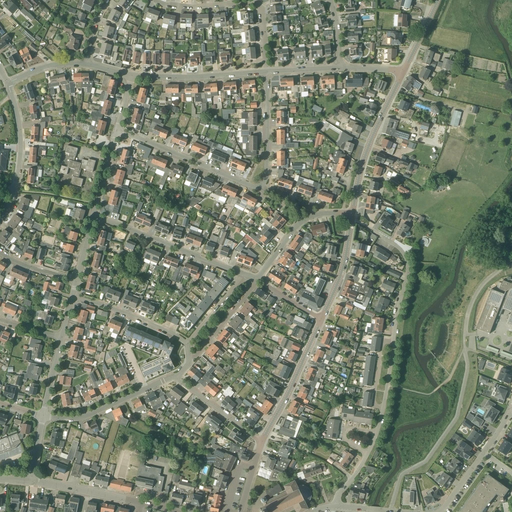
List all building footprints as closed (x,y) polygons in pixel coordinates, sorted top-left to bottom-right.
[(39,3),(35,0),(31,0),(30,0),(20,0),(24,4),(23,5),(27,9),(30,7),(31,8),(33,6),(35,7),(39,3)] [(90,12),(94,5),(93,4),(95,1),(93,0),(81,0),(80,2),(84,5),(82,9),(90,12)] [(122,8),(121,10),(126,14),(127,14),(132,8),(129,6),(129,5),(121,0),(118,4),(122,8)] [(346,13),(355,12),(355,9),(357,9),(356,0),(347,1),(348,7),(345,7),(346,13)] [(398,0),(398,3),(399,3),(401,6),(400,7),(404,8),(403,9),(407,10),(407,9),(409,9),(411,0),(398,0)] [(12,3),(10,1),(7,4),(5,2),(3,5),(5,7),(4,7),(5,8),(2,10),(10,17),(13,14),(11,13),(14,10),(15,11),(18,8),(14,5),(14,4),(12,3)] [(321,6),(320,3),(320,2),(310,6),(312,11),(314,10),(316,16),(321,14),(321,13),(325,12),(323,5),(321,6)] [(280,11),(280,6),(282,6),(270,7),(271,14),(276,13),(277,16),(271,17),(283,16),(283,10),(280,11)] [(25,17),(28,13),(23,9),(20,12),(25,17)] [(151,20),(155,11),(149,9),(147,14),(145,13),(142,19),(145,20),(146,18),(151,20)] [(119,13),(112,10),(110,15),(122,21),(124,16),(126,14),(121,10),(119,13)] [(159,25),(161,19),(158,18),(160,13),(155,11),(151,20),(157,22),(156,24),(159,25)] [(241,21),(244,21),(253,20),(252,14),(247,15),(247,12),(240,12),(241,15),(241,21)] [(84,20),(86,15),(80,13),(78,18),(77,18),(75,25),(84,28),(87,21),(84,20)] [(212,27),(215,27),(215,24),(220,24),(219,14),(214,15),(214,20),(211,20),(212,27)] [(225,19),(225,14),(219,14),(220,24),(221,28),(226,27),(226,25),(229,25),(229,19),(225,19)] [(359,23),(358,14),(348,15),(348,18),(346,18),(347,22),(348,28),(357,27),(356,23),(359,23)] [(112,25),(118,27),(119,28),(122,21),(110,15),(108,20),(113,22),(112,25)] [(168,25),(170,16),(165,15),(163,20),(161,19),(159,25),(162,26),(163,24),(168,25)] [(186,24),(186,15),(181,15),(180,23),(177,23),(177,29),(180,30),(180,24),(186,24)] [(194,27),(194,21),(192,21),(192,15),(186,15),(186,24),(191,25),(191,27),(194,27)] [(203,25),(203,15),(197,16),(197,21),(194,21),(194,27),(197,27),(197,25),(203,25)] [(208,21),(208,15),(203,15),(203,25),(209,24),(209,27),(212,27),(211,20),(208,21)] [(407,28),(407,22),(406,22),(406,16),(398,15),(398,16),(394,15),(394,26),(398,26),(398,27),(407,28)] [(177,29),(177,23),(174,23),(176,17),(170,16),(168,25),(174,26),(173,29),(177,29)] [(284,26),(284,24),(284,20),(281,20),(281,16),(283,16),(271,17),(272,23),(277,23),(278,26),(272,27),(284,26)] [(325,23),(324,18),(317,19),(318,25),(317,25),(319,31),(329,28),(328,22),(325,23)] [(242,29),(248,29),(248,26),(254,25),(253,20),(244,21),(244,26),(242,26),(242,29)] [(118,27),(112,25),(111,28),(105,27),(104,32),(113,34),(114,29),(117,30),(118,27)] [(285,35),(285,30),(284,26),(272,27),(273,33),(278,33),(279,36),(285,35)] [(254,31),(249,32),(248,29),(242,29),(239,30),(234,30),(234,34),(245,33),(245,38),(255,37),(254,31)] [(348,42),(358,41),(358,36),(361,35),(361,29),(354,29),(355,33),(348,34),(348,42)] [(115,44),(116,41),(111,40),(113,34),(104,32),(102,37),(110,39),(109,42),(115,44)] [(401,45),(401,40),(399,40),(400,34),(396,34),(396,32),(387,32),(387,38),(391,39),(390,45),(401,45)] [(33,43),(36,40),(29,34),(27,38),(33,43)] [(0,50),(0,51),(7,45),(6,43),(11,40),(7,35),(0,40),(0,50)] [(78,47),(80,37),(71,35),(71,39),(69,49),(77,51),(78,47)] [(255,37),(245,38),(246,43),(241,44),(238,44),(239,47),(243,46),(243,47),(249,46),(249,43),(255,42),(255,37)] [(114,47),(115,44),(109,42),(108,45),(103,44),(101,49),(110,52),(112,46),(114,47)] [(36,54),(39,50),(32,44),(29,48),(36,54)] [(316,47),(316,44),(307,45),(307,46),(308,52),(311,52),(311,58),(313,57),(313,58),(317,58),(316,47)] [(325,46),(324,44),(322,44),(319,45),(319,46),(316,47),(317,58),(321,58),(321,57),(323,57),(322,51),(325,51),(325,46)] [(134,52),(136,45),(132,45),(132,47),(126,46),(123,62),(129,63),(130,58),(133,59),(134,52)] [(305,48),(299,49),(300,60),(304,59),(304,58),(306,58),(305,53),(308,52),(307,46),(307,45),(307,46),(304,46),(305,48)] [(350,57),(359,56),(358,53),(362,52),(361,45),(355,46),(355,50),(349,50),(350,57)] [(249,49),(249,46),(243,47),(243,50),(245,49),(246,55),(255,54),(255,48),(249,49)] [(288,48),(287,47),(283,47),(282,48),(283,50),(282,50),(283,61),(288,61),(288,60),(290,60),(289,54),(291,54),(291,47),(288,48)] [(296,47),(291,47),(291,54),(294,54),(295,59),(297,59),(297,60),(300,60),(299,49),(296,49),(296,47)] [(279,51),(279,48),(274,49),(274,56),(277,55),(278,61),(280,61),(280,62),(283,61),(282,50),(279,51)] [(114,53),(110,52),(101,49),(100,55),(105,56),(104,59),(110,61),(111,58),(112,58),(114,53)] [(396,53),(396,50),(385,49),(385,61),(395,61),(395,53),(396,53)] [(26,55),(24,50),(20,52),(22,56),(21,57),(25,63),(32,60),(29,53),(26,55)] [(438,62),(441,55),(427,50),(424,57),(431,59),(438,62)] [(153,54),(153,51),(150,51),(150,54),(144,54),(143,61),(143,65),(150,65),(150,60),(153,60),(153,54)] [(221,64),(227,64),(227,60),(230,60),(230,51),(223,52),(223,55),(220,55),(221,64)] [(143,61),(144,54),(141,54),(134,52),(133,59),(132,64),(139,65),(140,60),(143,61)] [(206,65),(212,65),(212,61),(215,61),(215,52),(208,53),(208,56),(205,56),(206,65)] [(23,65),(18,54),(9,58),(11,63),(10,63),(12,66),(13,65),(14,68),(20,65),(21,67),(23,65)] [(162,61),(163,54),(160,54),(153,54),(153,60),(153,66),(159,66),(160,61),(162,61)] [(172,61),(172,55),(169,54),(163,54),(162,61),(162,66),(169,66),(169,61),(172,61)] [(185,64),(185,55),(179,54),(179,57),(175,57),(175,66),(182,67),(182,63),(185,64)] [(191,66),(198,66),(197,63),(200,63),(200,54),(193,54),(193,57),(190,57),(191,66)] [(244,64),(251,63),(250,60),(256,60),(255,54),(246,55),(246,60),(244,61),(244,64)] [(435,68),(436,64),(431,62),(431,59),(424,57),(422,64),(429,66),(435,68)] [(429,83),(431,79),(428,77),(430,72),(423,68),(419,78),(426,81),(429,83)] [(89,82),(89,74),(81,75),(81,82),(81,88),(87,88),(87,93),(90,93),(91,90),(93,82),(89,82)] [(66,92),(67,91),(70,90),(70,86),(69,84),(70,84),(69,77),(65,78),(64,75),(57,77),(59,86),(64,85),(66,92)] [(81,88),(81,82),(81,75),(74,75),(74,82),(74,86),(70,86),(70,90),(70,91),(71,94),(75,94),(75,88),(81,88)] [(116,89),(118,82),(111,80),(112,78),(105,76),(102,85),(116,89)] [(362,87),(362,76),(353,76),(353,81),(346,80),(346,87),(362,87)] [(418,90),(422,85),(409,76),(402,87),(408,91),(412,86),(418,90)] [(59,86),(57,77),(50,78),(51,84),(55,84),(55,87),(59,86)] [(299,93),(301,93),(308,92),(308,89),(308,86),(307,78),(301,78),(301,86),(298,86),(298,98),(299,98),(299,93)] [(278,91),(281,91),(287,91),(287,79),(280,80),(280,87),(277,87),(278,91)] [(294,86),(293,79),(287,79),(287,91),(291,91),(291,93),(295,93),(295,98),(298,98),(298,86),(294,86)] [(383,92),(386,84),(379,81),(376,90),(383,92)] [(221,99),(228,98),(228,95),(231,95),(229,83),(223,84),(224,93),(221,93),(221,99)] [(26,94),(32,92),(30,85),(24,87),(26,94)] [(114,96),(116,89),(102,85),(101,91),(104,92),(104,93),(102,92),(101,96),(108,98),(109,94),(114,96)] [(212,97),(211,93),(211,85),(204,85),(205,97),(201,97),(202,103),(202,107),(202,112),(202,115),(206,115),(206,112),(207,112),(206,103),(207,103),(207,99),(212,99),(211,97),(212,97)] [(172,98),(172,86),(166,86),(166,93),(161,93),(159,101),(165,101),(165,98),(172,98)] [(182,102),(186,102),(186,98),(191,98),(191,94),(191,86),(185,86),(185,95),(182,95),(182,102)] [(195,103),(202,103),(201,97),(198,97),(198,86),(191,86),(191,94),(195,94),(195,98),(195,103)] [(151,93),(152,90),(147,88),(146,90),(140,89),(139,96),(146,97),(147,92),(151,93)] [(440,96),(442,92),(434,88),(431,93),(438,96),(438,95),(440,96)] [(28,101),(34,99),(32,92),(26,94),(28,101)] [(99,101),(104,103),(103,108),(110,109),(112,103),(107,101),(108,98),(101,96),(99,101)] [(149,109),(150,105),(148,105),(150,99),(146,97),(139,96),(137,102),(142,104),(142,107),(149,109)] [(438,115),(439,113),(436,112),(438,108),(417,100),(415,106),(431,112),(430,116),(435,118),(436,115),(438,115)] [(414,112),(407,109),(409,105),(402,101),(398,109),(400,110),(400,111),(401,110),(407,113),(405,117),(411,119),(414,112)] [(370,103),(368,106),(367,105),(364,113),(374,116),(376,109),(375,108),(376,105),(370,103)] [(36,110),(36,106),(30,107),(31,114),(41,113),(40,109),(36,110)] [(92,112),(91,115),(92,115),(92,116),(102,118),(103,115),(109,116),(110,109),(103,108),(100,107),(98,112),(97,111),(96,114),(92,112)] [(148,114),(149,109),(142,107),(141,111),(135,109),(133,116),(143,119),(144,119),(140,118),(142,113),(148,114)] [(347,119),(349,116),(340,110),(338,114),(347,119)] [(458,127),(461,112),(453,111),(450,125),(458,127)] [(48,117),(42,118),(41,113),(31,114),(32,121),(38,120),(41,120),(42,123),(45,122),(51,121),(51,118),(49,118),(48,117)] [(105,130),(107,123),(101,122),(102,118),(92,116),(91,121),(95,122),(94,127),(105,130)] [(140,131),(141,126),(143,119),(133,116),(131,123),(137,124),(135,130),(140,131)] [(162,130),(164,125),(161,124),(162,121),(154,118),(152,122),(150,127),(155,128),(153,134),(159,137),(162,130)] [(413,134),(415,126),(403,123),(386,118),(382,134),(402,139),(402,138),(407,139),(408,135),(409,135),(410,133),(413,134)] [(245,132),(249,132),(249,126),(257,126),(257,120),(249,120),(245,120),(245,123),(241,123),(241,131),(245,132)] [(360,134),(362,128),(357,126),(358,123),(350,120),(348,127),(353,128),(352,132),(360,134)] [(45,129),(45,122),(42,123),(38,123),(38,128),(31,127),(30,131),(32,131),(32,135),(42,136),(43,129),(45,129)] [(177,136),(179,130),(180,128),(176,127),(178,123),(177,122),(172,132),(171,135),(174,137),(172,142),(179,145),(181,138),(177,136)] [(427,131),(429,125),(422,122),(420,129),(427,131)] [(103,137),(105,130),(94,127),(90,126),(89,132),(93,133),(91,139),(96,140),(97,135),(103,137)] [(285,138),(285,133),(288,133),(288,129),(283,129),(283,131),(277,131),(277,138),(285,138)] [(167,132),(162,130),(159,137),(165,139),(168,134),(171,135),(172,132),(167,130),(167,132)] [(251,137),(251,135),(251,132),(249,132),(245,132),(241,131),(241,137),(246,137),(246,144),(249,144),(257,144),(257,137),(251,137)] [(191,143),(194,135),(192,134),(190,139),(187,138),(186,140),(181,138),(179,145),(185,147),(187,142),(191,143)] [(46,146),(46,143),(42,143),(42,136),(32,135),(31,142),(34,143),(34,146),(46,146)] [(198,153),(203,142),(198,140),(199,137),(194,135),(191,143),(194,145),(192,150),(198,153)] [(290,138),(285,138),(277,138),(277,145),(283,145),(283,149),(287,149),(290,149),(290,148),(294,148),(294,143),(290,143),(290,138)] [(349,144),(350,140),(345,139),(344,143),(343,142),(339,148),(344,152),(344,150),(351,153),(354,145),(349,144)] [(392,156),(395,149),(397,145),(383,139),(381,143),(383,144),(382,148),(388,150),(387,153),(392,156)] [(409,141),(403,139),(400,146),(406,148),(407,146),(409,141)] [(211,148),(214,141),(211,140),(211,142),(208,141),(207,145),(202,143),(203,142),(198,153),(204,155),(207,150),(210,151),(211,148)] [(257,151),(257,144),(249,144),(246,144),(246,149),(246,156),(251,156),(251,151),(257,151)] [(45,150),(46,146),(34,146),(34,149),(31,148),(30,156),(36,156),(37,150),(45,150)] [(74,170),(74,172),(70,184),(81,187),(83,180),(79,178),(80,174),(81,169),(86,170),(85,170),(93,172),(96,161),(88,159),(88,161),(82,159),(81,164),(74,162),(76,156),(78,149),(67,146),(65,153),(69,154),(67,160),(69,161),(67,167),(61,166),(60,173),(67,175),(69,168),(74,170)] [(218,161),(220,154),(216,152),(216,150),(211,148),(210,151),(213,153),(211,158),(218,161)] [(287,154),(287,149),(283,149),(283,152),(277,152),(277,159),(285,159),(285,154),(287,154)] [(129,159),(130,156),(130,154),(134,155),(135,151),(130,150),(129,152),(123,150),(122,157),(129,159)] [(344,160),(345,155),(338,153),(336,158),(334,158),(333,161),(334,162),(335,163),(335,164),(345,168),(347,161),(344,160)] [(392,164),(394,160),(387,157),(378,153),(375,161),(384,164),(385,161),(392,164)] [(231,156),(226,154),(225,156),(220,154),(218,161),(224,164),(226,158),(229,160),(231,156)] [(157,169),(161,159),(155,156),(152,162),(148,160),(145,168),(147,169),(149,166),(157,169)] [(237,169),(240,162),(235,160),(236,158),(231,156),(229,160),(233,161),(231,166),(237,169)] [(132,171),(134,166),(128,164),(129,159),(122,157),(120,164),(125,165),(125,169),(132,171)] [(160,185),(163,186),(168,175),(168,174),(165,173),(167,168),(165,168),(166,165),(168,162),(161,159),(157,169),(155,174),(163,177),(160,185)] [(285,159),(277,159),(277,166),(283,166),(283,168),(288,168),(288,159),(285,159)] [(248,167),(250,162),(246,161),(245,164),(240,162),(237,169),(243,172),(246,166),(248,167)] [(328,175),(332,177),(335,178),(337,173),(343,175),(345,168),(335,164),(334,165),(335,165),(332,172),(329,171),(325,170),(324,174),(328,175)] [(184,169),(176,165),(175,168),(172,166),(168,174),(168,175),(173,178),(175,174),(180,176),(184,169)] [(41,167),(37,167),(32,166),(32,169),(29,169),(28,176),(34,177),(35,170),(41,170),(41,167)] [(386,175),(388,171),(385,170),(375,167),(373,175),(380,177),(381,173),(386,175)] [(131,176),(132,171),(125,169),(124,172),(118,170),(116,177),(123,179),(125,174),(131,176)] [(284,188),(286,180),(281,179),(283,175),(284,171),(278,170),(277,174),(279,174),(277,179),(279,180),(277,185),(284,188)] [(194,176),(195,174),(190,173),(188,177),(188,176),(186,181),(194,184),(193,187),(196,189),(201,178),(198,177),(194,176)] [(38,184),(38,181),(34,181),(34,177),(28,176),(28,184),(34,184),(38,184)] [(119,189),(127,191),(127,189),(128,186),(125,185),(126,180),(123,179),(116,177),(114,184),(120,186),(119,189)] [(209,191),(213,181),(206,178),(203,184),(207,186),(206,190),(209,191)] [(308,183),(303,182),(304,180),(299,178),(297,182),(296,185),(299,187),(297,192),(304,194),(308,183)] [(296,185),(297,182),(292,180),(291,182),(286,180),(284,188),(291,190),(293,184),(296,185)] [(377,192),(379,184),(371,182),(369,190),(377,192)] [(431,187),(433,193),(447,188),(444,182),(431,187)] [(317,189),(319,184),(313,183),(313,185),(308,183),(304,194),(311,197),(313,191),(316,192),(317,189)] [(228,195),(231,188),(225,186),(222,191),(218,189),(215,194),(220,197),(218,200),(225,203),(227,199),(228,195)] [(406,193),(408,191),(400,186),(397,190),(403,194),(404,192),(406,193)] [(235,205),(237,202),(239,198),(235,196),(238,191),(231,188),(228,195),(233,197),(232,199),(231,203),(235,205),(235,204),(235,205)] [(125,198),(127,191),(119,189),(118,192),(112,191),(110,197),(121,200),(122,197),(125,198)] [(322,190),(317,189),(316,192),(319,193),(317,199),(324,201),(327,194),(328,191),(322,189),(322,190)] [(339,194),(340,191),(334,189),(331,196),(327,194),(324,201),(331,203),(332,200),(333,198),(335,199),(337,193),(339,194)] [(247,204),(251,198),(245,194),(242,199),(239,198),(237,202),(235,205),(240,207),(243,202),(247,204)] [(38,202),(39,196),(32,195),(30,200),(22,198),(20,204),(28,206),(29,203),(33,204),(34,200),(38,202)] [(117,215),(120,205),(121,200),(110,197),(108,204),(114,206),(112,213),(117,215)] [(254,214),(259,209),(254,206),(257,201),(251,198),(247,204),(251,207),(249,212),(254,214)] [(193,208),(200,202),(192,199),(189,206),(193,208)] [(30,219),(33,211),(27,209),(28,206),(20,204),(18,209),(25,212),(24,216),(30,219)] [(405,221),(408,213),(410,209),(405,207),(403,211),(401,216),(400,219),(405,221)] [(74,208),(73,211),(71,210),(69,216),(82,220),(85,211),(78,209),(77,209),(74,208)] [(142,225),(146,214),(142,212),(141,216),(138,214),(135,222),(142,225)] [(380,220),(383,222),(381,226),(387,230),(388,228),(391,231),(395,225),(391,223),(393,221),(389,219),(391,216),(385,212),(380,220)] [(150,215),(147,214),(146,214),(142,225),(149,227),(152,220),(149,219),(150,215)] [(280,217),(277,214),(275,216),(273,219),(276,221),(282,226),(286,222),(280,216),(280,217)] [(21,220),(15,215),(11,220),(18,225),(20,222),(23,224),(24,222),(26,223),(29,219),(30,219),(24,216),(21,220)] [(269,222),(264,218),(261,221),(265,224),(270,229),(272,226),(278,231),(282,226),(276,221),(273,219),(273,218),(269,222)] [(19,237),(21,235),(17,232),(21,227),(18,225),(11,220),(8,225),(14,230),(12,232),(19,237)] [(161,232),(165,222),(161,221),(160,224),(157,223),(155,230),(161,232)] [(167,235),(170,228),(168,227),(169,224),(165,222),(161,232),(167,235)] [(180,240),(183,229),(184,229),(178,227),(179,223),(177,223),(172,237),(180,240)] [(331,236),(327,223),(311,227),(313,236),(322,234),(322,235),(323,236),(324,236),(324,237),(325,237),(326,237),(331,236)] [(193,244),(197,232),(190,230),(191,225),(188,224),(186,232),(189,232),(188,234),(185,242),(193,244)] [(269,241),(273,236),(268,231),(270,229),(265,224),(263,227),(261,230),(262,231),(261,233),(269,241)] [(410,237),(411,235),(410,233),(407,231),(409,228),(403,224),(397,234),(400,236),(400,237),(402,238),(403,238),(405,236),(407,237),(410,237)] [(10,235),(4,230),(0,235),(10,242),(14,237),(20,242),(22,239),(19,237),(12,232),(10,235)] [(76,242),(78,234),(71,232),(65,230),(63,234),(70,236),(69,239),(76,242)] [(108,240),(110,233),(101,231),(99,238),(105,240),(108,240)] [(200,247),(203,240),(199,238),(201,234),(197,232),(193,244),(200,247)] [(221,232),(219,237),(218,237),(218,238),(214,236),(211,235),(208,243),(206,249),(213,252),(216,244),(220,245),(223,236),(224,233),(221,232)] [(225,232),(224,233),(223,236),(220,245),(223,247),(222,247),(220,255),(227,257),(230,249),(232,243),(233,242),(226,239),(228,233),(225,232)] [(261,233),(260,233),(256,237),(254,236),(252,239),(253,240),(255,242),(258,244),(259,243),(260,244),(261,242),(265,246),(269,241),(261,233)] [(10,242),(0,235),(0,242),(3,245),(6,247),(10,242)] [(313,241),(311,240),(304,235),(302,238),(297,235),(293,241),(301,246),(302,247),(304,244),(307,246),(310,241),(312,243),(319,246),(317,248),(320,250),(322,246),(313,241)] [(106,248),(103,247),(105,240),(99,238),(97,245),(100,246),(99,250),(105,252),(106,248)] [(27,250),(30,240),(27,239),(26,242),(23,251),(16,246),(13,251),(18,253),(18,254),(20,255),(21,255),(24,256),(24,257),(32,260),(34,253),(35,249),(32,248),(31,251),(27,250)] [(133,251),(136,245),(128,241),(125,248),(133,251)] [(297,252),(301,246),(293,241),(289,247),(297,252)] [(72,254),(74,247),(61,243),(60,247),(64,248),(64,249),(66,249),(65,252),(72,254)] [(241,243),(235,251),(240,253),(237,261),(242,263),(247,251),(246,251),(242,249),(244,246),(241,243)] [(335,260),(337,253),(335,253),(336,248),(331,247),(331,244),(327,244),(326,249),(328,249),(327,254),(326,254),(326,258),(335,260)] [(378,248),(374,245),(370,252),(374,254),(373,256),(385,263),(389,256),(383,252),(384,251),(378,248)] [(42,261),(44,250),(39,248),(36,259),(42,261)] [(149,265),(155,252),(148,249),(144,259),(150,261),(149,265)] [(104,256),(105,252),(99,250),(98,254),(95,253),(93,261),(103,263),(99,262),(100,260),(100,259),(101,255),(104,256)] [(247,251),(242,263),(251,267),(253,260),(254,259),(256,256),(248,250),(247,251)] [(149,265),(155,268),(156,265),(157,264),(161,254),(155,252),(149,265)] [(286,252),(282,257),(294,266),(296,263),(293,261),(290,259),(292,256),(286,252)] [(69,259),(70,256),(62,254),(63,254),(61,258),(64,258),(61,266),(57,265),(55,269),(67,272),(69,265),(70,265),(71,261),(70,261),(70,260),(69,259)] [(170,266),(173,259),(166,256),(163,264),(170,266)] [(294,266),(282,257),(278,262),(285,267),(286,265),(289,267),(290,266),(293,268),(294,266)] [(179,261),(173,259),(170,266),(176,269),(175,272),(172,279),(171,281),(175,283),(176,281),(177,277),(181,267),(178,265),(179,261)] [(102,266),(103,263),(93,261),(91,268),(100,270),(101,266),(102,266)] [(332,273),(334,266),(324,263),(322,270),(332,273)] [(189,274),(192,266),(186,264),(184,268),(181,267),(177,277),(180,279),(181,277),(182,277),(182,275),(188,277),(189,274)] [(274,281),(280,271),(282,268),(277,265),(269,278),(274,281)] [(192,266),(189,274),(195,276),(195,278),(198,279),(201,271),(198,270),(199,269),(192,266)] [(354,276),(352,280),(354,281),(358,283),(359,279),(358,277),(359,274),(363,275),(365,275),(365,274),(366,271),(362,270),(362,268),(358,267),(357,268),(352,266),(349,275),(354,276)] [(14,278),(17,271),(12,268),(9,276),(7,275),(5,279),(10,281),(9,284),(11,285),(13,281),(14,278)] [(285,272),(286,271),(282,268),(280,271),(274,281),(279,284),(283,278),(286,275),(283,273),(284,272),(285,272)] [(17,271),(14,278),(19,280),(23,273),(17,271)] [(216,275),(204,271),(202,276),(213,280),(214,280),(214,279),(216,275)] [(27,290),(28,284),(25,282),(28,275),(23,273),(19,280),(23,282),(21,285),(24,287),(23,288),(27,290)] [(297,279),(300,275),(298,273),(293,280),(291,278),(289,281),(288,281),(284,288),(289,291),(294,285),(296,282),(297,279)] [(221,278),(219,281),(217,284),(224,289),(229,283),(228,283),(231,279),(228,277),(228,276),(223,274),(221,278)] [(89,276),(88,283),(97,285),(98,282),(99,278),(89,276)] [(313,293),(307,305),(317,309),(319,309),(323,300),(318,297),(325,281),(319,279),(313,293)] [(373,290),(370,289),(367,287),(363,285),(358,283),(354,281),(352,280),(350,279),(349,281),(347,281),(341,295),(348,298),(355,300),(360,302),(364,303),(362,306),(366,308),(373,290)] [(392,293),(396,285),(384,280),(381,288),(392,293)] [(511,285),(511,283),(511,284),(503,281),(503,280),(498,292),(491,290),(476,329),(489,334),(491,330),(500,307),(502,308),(502,309),(502,310),(503,308),(509,310),(511,311),(510,315),(509,314),(508,314),(507,315),(507,316),(506,317),(507,318),(508,318),(509,318),(507,323),(507,324),(507,323),(511,325),(511,285)] [(61,292),(63,284),(57,282),(55,286),(51,284),(45,282),(43,287),(42,291),(48,293),(50,289),(61,292)] [(97,285),(88,283),(86,290),(95,292),(97,285)] [(219,295),(224,289),(217,284),(212,290),(219,295)] [(212,290),(206,285),(203,288),(209,293),(207,296),(214,301),(219,295),(212,290)] [(299,288),(294,285),(289,291),(295,295),(299,288)] [(110,289),(106,288),(104,293),(107,294),(106,298),(112,300),(115,292),(109,289),(110,289)] [(301,298),(300,301),(307,305),(313,293),(301,288),(297,296),(301,298)] [(264,301),(268,295),(258,289),(254,294),(264,301)] [(128,295),(129,291),(126,290),(124,294),(122,300),(125,301),(123,304),(129,307),(134,295),(132,298),(128,297),(129,295),(128,295)] [(48,293),(42,291),(40,296),(43,297),(42,299),(47,300),(46,304),(44,310),(49,311),(51,306),(56,307),(58,300),(52,298),(53,294),(48,293)] [(121,294),(115,292),(112,300),(118,302),(119,299),(122,300),(124,294),(121,293),(121,294)] [(139,297),(134,295),(129,307),(135,309),(136,306),(139,307),(142,300),(143,297),(140,296),(139,297)] [(209,307),(214,301),(207,296),(202,302),(209,307)] [(388,305),(389,301),(380,298),(377,308),(384,311),(387,305),(388,305)] [(147,313),(150,305),(144,303),(144,302),(142,300),(139,307),(142,308),(141,311),(147,313)] [(2,311),(8,314),(11,307),(5,304),(6,303),(3,302),(1,306),(4,307),(2,311)] [(157,304),(151,302),(150,305),(147,313),(152,315),(154,312),(157,313),(160,304),(157,303),(157,304)] [(204,313),(209,307),(202,302),(197,308),(204,313)] [(256,310),(253,308),(253,307),(247,302),(243,307),(249,312),(251,310),(254,312),(256,310)] [(18,305),(17,308),(17,309),(11,307),(8,314),(14,316),(15,312),(20,314),(22,307),(18,305)] [(348,320),(349,317),(345,315),(346,315),(342,314),(345,309),(337,305),(333,314),(344,319),(348,320)] [(81,310),(79,316),(87,318),(90,319),(91,316),(92,314),(94,314),(95,309),(87,307),(86,312),(81,310)] [(256,324),(250,318),(251,317),(248,314),(249,312),(243,307),(239,312),(245,317),(244,319),(249,324),(253,327),(256,324)] [(199,319),(204,313),(197,308),(192,314),(199,319)] [(267,316),(275,318),(276,315),(272,314),(273,310),(269,308),(267,316)] [(40,311),(38,317),(38,318),(41,319),(40,323),(44,324),(50,326),(53,318),(47,316),(48,313),(40,311)] [(199,319),(192,314),(187,320),(194,325),(199,319)] [(303,324),(294,320),(294,318),(289,315),(286,320),(309,331),(312,325),(304,321),(303,324)] [(90,328),(91,323),(86,321),(87,318),(79,316),(77,322),(85,324),(84,327),(90,328)] [(242,320),(237,316),(233,320),(239,325),(241,328),(245,324),(248,326),(249,324),(244,319),(242,320)] [(114,330),(117,322),(111,320),(108,327),(105,326),(102,334),(106,335),(107,332),(109,333),(109,332),(111,329),(114,330)] [(194,325),(187,320),(185,323),(183,321),(180,324),(189,331),(194,325)] [(241,328),(239,325),(233,320),(229,325),(235,330),(238,332),(239,331),(241,328)] [(117,322),(114,330),(112,333),(118,335),(119,332),(122,324),(117,322)] [(382,332),(383,326),(371,324),(371,328),(367,327),(367,328),(367,332),(374,334),(374,331),(382,332)] [(76,328),(75,334),(86,337),(89,338),(90,333),(96,334),(97,330),(90,328),(84,327),(84,330),(76,328)] [(131,337),(134,329),(129,327),(128,330),(125,329),(122,336),(125,337),(126,335),(131,337)] [(131,337),(137,339),(140,331),(134,329),(131,337)] [(335,342),(339,332),(333,329),(331,334),(326,332),(323,337),(329,340),(332,341),(335,342)] [(236,341),(239,338),(238,338),(232,332),(230,334),(225,330),(221,335),(227,340),(232,344),(235,340),(236,341)] [(304,342),(308,333),(301,330),(298,335),(289,331),(287,334),(304,342)] [(6,341),(9,334),(4,331),(2,336),(0,335),(0,339),(6,341)] [(140,331),(137,339),(142,342),(145,333),(140,331)] [(148,344),(151,335),(145,333),(142,342),(148,344)] [(84,342),(86,337),(75,334),(73,340),(81,342),(84,342)] [(238,338),(239,338),(244,342),(247,344),(249,341),(246,339),(241,334),(238,338)] [(148,344),(153,346),(156,337),(151,335),(148,344)] [(226,347),(228,345),(225,342),(227,340),(221,335),(217,339),(223,344),(226,347)] [(153,346),(159,348),(161,341),(162,340),(156,337),(153,346)] [(329,348),(330,345),(332,341),(329,340),(323,337),(321,343),(326,345),(325,346),(329,348)] [(380,345),(381,338),(372,337),(371,344),(380,345)] [(285,339),(283,338),(279,347),(285,349),(288,350),(294,353),(292,352),(294,349),(299,352),(299,350),(300,350),(301,348),(300,348),(301,346),(287,339),(285,338),(285,339)] [(86,340),(85,346),(96,349),(90,347),(91,341),(86,340)] [(159,348),(157,353),(156,354),(159,355),(161,349),(164,350),(162,355),(163,359),(140,370),(145,379),(148,378),(149,381),(153,379),(157,377),(156,374),(158,373),(160,376),(163,374),(162,371),(165,370),(166,372),(171,370),(170,367),(174,365),(171,359),(172,358),(171,355),(170,355),(173,347),(169,346),(170,343),(165,341),(164,342),(161,341),(159,348)] [(40,359),(41,356),(39,355),(42,346),(34,344),(32,354),(34,354),(33,358),(40,359)] [(223,353),(218,349),(219,349),(213,344),(209,349),(215,354),(216,352),(221,356),(223,353)] [(379,353),(380,345),(371,344),(370,352),(379,353)] [(81,354),(83,348),(79,347),(72,345),(70,351),(78,353),(81,354)] [(216,359),(213,356),(215,354),(209,349),(205,354),(211,359),(214,361),(216,359)] [(278,358),(281,351),(276,349),(272,355),(278,358)] [(329,357),(331,352),(330,351),(324,349),(323,352),(318,350),(315,355),(325,360),(327,356),(329,357)] [(109,353),(108,353),(110,358),(117,354),(115,350),(109,353)] [(294,353),(288,350),(285,357),(284,358),(288,359),(288,360),(294,363),(298,355),(294,353)] [(511,354),(501,351),(499,355),(511,359),(511,354)] [(29,362),(30,357),(29,357),(30,354),(24,352),(22,360),(29,362)] [(235,352),(232,356),(237,360),(240,356),(235,352)] [(278,358),(272,355),(267,352),(265,355),(271,358),(276,361),(278,358)] [(124,369),(127,368),(125,363),(121,354),(121,353),(118,354),(122,364),(124,369)] [(325,360),(315,355),(313,361),(318,363),(317,367),(321,369),(323,370),(326,365),(323,364),(325,360)] [(374,365),(375,357),(367,356),(366,363),(374,365)] [(289,374),(291,369),(279,363),(276,369),(289,374)] [(373,372),(374,365),(366,363),(365,369),(365,371),(373,372)] [(195,370),(197,367),(195,365),(193,368),(187,374),(192,378),(197,372),(195,370)] [(40,376),(41,369),(29,366),(29,369),(33,370),(32,374),(40,376)] [(203,377),(206,380),(211,374),(215,370),(214,367),(213,366),(208,372),(203,377)] [(315,370),(310,368),(308,374),(314,376),(317,378),(320,379),(322,374),(325,375),(326,371),(323,370),(321,369),(321,370),(316,368),(315,370)] [(511,376),(509,375),(510,372),(502,368),(499,374),(502,375),(500,381),(509,384),(511,376)] [(286,380),(289,374),(276,369),(274,374),(275,375),(286,380)] [(126,375),(125,371),(119,374),(121,377),(120,377),(124,385),(130,382),(126,375)] [(202,376),(204,373),(202,371),(200,374),(197,372),(192,378),(197,382),(202,376)] [(365,371),(364,372),(364,378),(372,379),(373,372),(365,371)] [(97,382),(95,377),(93,372),(90,375),(91,378),(94,384),(96,382),(102,395),(108,392),(104,385),(102,380),(97,382)] [(73,378),(74,375),(66,373),(65,377),(61,376),(60,384),(70,386),(71,378),(73,378)] [(209,393),(214,387),(217,384),(212,380),(214,378),(211,374),(206,380),(209,383),(204,389),(209,393)] [(309,385),(315,388),(317,382),(315,382),(317,378),(314,376),(308,374),(305,379),(310,382),(309,385)] [(94,384),(91,378),(90,375),(88,378),(89,381),(88,381),(91,387),(86,389),(91,400),(97,397),(94,390),(96,389),(94,384)] [(118,379),(116,375),(113,377),(118,387),(124,385),(120,377),(118,379)] [(487,384),(489,379),(481,376),(479,381),(487,384)] [(372,379),(364,378),(360,378),(360,383),(363,383),(363,386),(371,387),(372,379)] [(106,380),(107,383),(104,385),(108,392),(113,390),(109,379),(106,380)] [(31,384),(30,388),(30,387),(29,392),(25,391),(25,394),(35,396),(36,393),(38,385),(31,384)] [(308,386),(305,385),(304,384),(302,387),(300,392),(310,396),(311,397),(314,390),(315,388),(309,385),(308,386)] [(13,399),(14,394),(16,388),(5,385),(2,396),(6,397),(9,398),(13,399)] [(263,395),(266,392),(261,388),(256,385),(254,387),(258,391),(261,393),(263,395)] [(503,404),(505,400),(504,399),(507,392),(505,391),(506,388),(497,385),(494,392),(496,393),(494,397),(498,399),(497,402),(503,404)] [(219,391),(221,388),(219,386),(217,389),(214,387),(209,393),(214,397),(219,391)] [(172,400),(179,391),(174,387),(169,393),(165,394),(165,395),(172,400)] [(226,407),(231,401),(229,399),(234,393),(231,391),(232,389),(229,387),(225,391),(223,394),(224,393),(227,395),(226,397),(221,403),(226,407)] [(276,398),(280,392),(271,387),(268,394),(270,395),(276,398)] [(62,401),(70,400),(69,396),(73,396),(73,393),(74,393),(73,388),(68,390),(69,394),(61,395),(62,401)] [(86,402),(91,400),(86,389),(83,390),(81,392),(82,395),(86,402)] [(172,400),(178,405),(180,401),(179,401),(184,395),(179,391),(172,400)] [(309,401),(308,400),(310,396),(300,392),(297,397),(304,400),(303,402),(308,404),(309,401)] [(372,401),(373,393),(364,392),(363,399),(372,401)] [(163,406),(162,402),(160,398),(157,399),(154,393),(147,396),(150,403),(153,407),(158,405),(160,408),(163,406)] [(264,404),(263,406),(269,410),(273,405),(266,401),(264,400),(266,397),(263,395),(261,393),(259,396),(257,399),(264,404)] [(83,403),(80,397),(70,400),(62,401),(64,407),(72,406),(79,404),(83,403)] [(238,408),(243,402),(242,402),(238,398),(234,403),(231,401),(226,407),(231,411),(235,406),(238,408)] [(142,405),(140,399),(133,403),(136,409),(138,413),(146,409),(144,404),(142,405)] [(244,399),(242,402),(243,402),(246,405),(249,407),(250,408),(253,405),(244,399)] [(362,407),(371,408),(372,401),(363,399),(362,407)] [(302,408),(304,406),(293,400),(290,406),(297,410),(299,407),(302,408)] [(499,412),(493,409),(495,405),(488,401),(485,407),(490,410),(484,419),(484,420),(491,424),(492,424),(499,412)] [(177,414),(184,405),(181,402),(177,408),(176,407),(173,411),(177,414)] [(192,414),(199,406),(194,402),(187,411),(189,413),(190,412),(192,414)] [(263,406),(259,403),(256,408),(259,410),(259,411),(266,415),(269,410),(263,406)] [(181,417),(188,407),(184,405),(177,414),(181,417)] [(199,416),(204,409),(199,406),(192,414),(192,415),(194,416),(194,417),(196,419),(199,416)] [(298,417),(299,414),(296,413),(297,410),(290,406),(287,412),(294,415),(298,417)] [(256,422),(259,417),(254,413),(255,411),(251,408),(248,413),(251,415),(249,418),(256,422)] [(354,411),(355,409),(352,408),(352,410),(348,409),(347,420),(349,421),(349,420),(353,420),(354,411)] [(126,427),(128,421),(129,421),(123,418),(122,415),(123,415),(120,409),(112,412),(113,414),(118,423),(126,427)] [(155,412),(150,410),(148,415),(155,418),(157,419),(159,415),(159,414),(155,412)] [(366,424),(367,412),(364,412),(364,413),(361,413),(359,424),(361,424),(361,423),(366,424)] [(118,423),(113,414),(105,417),(103,416),(108,419),(111,420),(118,423)] [(217,433),(220,429),(218,427),(221,423),(210,414),(206,419),(214,426),(212,429),(217,433)] [(471,421),(472,422),(472,423),(479,427),(483,421),(476,417),(475,418),(473,417),(474,416),(469,414),(466,418),(471,421)] [(310,424),(311,421),(307,419),(300,416),(299,420),(310,424)] [(256,422),(249,418),(247,420),(245,418),(244,418),(243,420),(246,422),(246,423),(252,427),(256,422)] [(292,439),(299,420),(293,418),(291,423),(289,430),(284,428),(281,435),(289,438),(292,439)] [(100,431),(95,421),(91,423),(91,422),(84,425),(86,430),(89,429),(90,431),(93,430),(94,434),(100,431)] [(473,425),(466,421),(463,425),(470,430),(473,425)] [(28,435),(29,429),(31,430),(31,426),(22,425),(20,433),(17,435),(20,440),(23,439),(22,437),(23,434),(28,435)] [(338,434),(339,431),(338,431),(338,427),(327,425),(326,428),(328,428),(327,432),(338,434)] [(241,444),(245,438),(240,435),(241,434),(234,430),(231,433),(235,436),(233,440),(241,444)] [(477,447),(484,438),(474,430),(473,431),(476,433),(470,441),(467,439),(477,447)] [(51,445),(58,447),(63,448),(65,442),(59,441),(61,434),(53,432),(51,445)] [(14,444),(13,443),(20,440),(17,435),(17,434),(0,439),(0,452),(11,448),(9,444),(12,443),(13,444),(14,444)] [(293,449),(296,442),(295,441),(296,440),(292,439),(289,438),(286,446),(290,448),(292,449),(293,449)] [(502,444),(510,450),(511,446),(511,444),(505,439),(502,444)] [(74,441),(67,459),(60,457),(58,464),(57,464),(55,470),(65,474),(70,460),(73,462),(74,458),(76,451),(79,443),(78,442),(74,441)] [(467,460),(472,454),(468,451),(470,448),(462,441),(459,445),(460,445),(454,452),(460,456),(462,459),(463,458),(464,459),(464,458),(467,460)] [(216,446),(213,444),(211,448),(216,450),(213,456),(233,465),(236,458),(225,453),(225,454),(220,452),(222,448),(217,445),(216,446)] [(248,462),(250,456),(246,454),(247,453),(240,450),(241,448),(236,447),(237,446),(236,446),(236,445),(235,445),(234,444),(233,446),(234,447),(234,448),(235,448),(235,449),(236,449),(234,452),(237,453),(237,455),(239,457),(238,457),(238,458),(248,462)] [(507,455),(510,450),(502,444),(499,449),(507,455)] [(289,456),(292,449),(290,448),(286,446),(283,445),(279,456),(282,457),(287,459),(289,456)] [(343,453),(346,455),(343,459),(349,463),(353,457),(348,453),(345,450),(343,453)] [(80,479),(83,471),(81,471),(82,466),(79,465),(83,453),(76,451),(74,458),(77,459),(71,476),(77,478),(78,477),(78,478),(79,478),(80,478),(81,478),(80,479)] [(230,473),(233,465),(213,456),(208,453),(203,463),(211,467),(212,464),(214,464),(213,465),(230,473)] [(58,464),(60,457),(58,462),(55,461),(55,458),(52,457),(51,461),(48,468),(55,470),(57,464),(58,464)] [(287,459),(282,457),(280,461),(280,462),(268,457),(264,468),(272,472),(268,481),(278,481),(285,470),(288,466),(291,461),(287,459)] [(343,459),(342,458),(338,462),(337,461),(335,463),(344,470),(349,463),(343,459)] [(457,475),(459,472),(458,471),(459,471),(458,470),(460,468),(459,467),(462,464),(454,458),(447,469),(456,475),(457,474),(457,475)] [(292,469),(297,462),(292,460),(288,466),(292,469)] [(138,488),(161,492),(164,478),(160,477),(161,470),(144,466),(145,462),(140,461),(135,485),(138,486),(138,488)] [(90,467),(83,464),(82,466),(81,471),(83,471),(80,479),(89,482),(92,474),(84,472),(85,469),(89,470),(90,467)] [(322,473),(322,472),(326,470),(324,465),(320,466),(319,465),(303,471),(306,479),(322,473)] [(370,474),(373,472),(376,469),(368,466),(365,469),(368,471),(367,472),(370,474)] [(223,472),(216,469),(215,473),(220,474),(218,481),(227,484),(228,480),(227,480),(228,477),(221,475),(222,472),(223,472)] [(101,485),(104,472),(101,471),(100,474),(101,474),(101,477),(100,477),(96,476),(94,484),(101,485)] [(108,487),(109,479),(110,476),(107,476),(108,473),(104,472),(101,485),(108,487)] [(172,482),(177,484),(178,480),(181,480),(182,477),(179,476),(180,476),(174,474),(172,482)] [(447,489),(451,483),(452,483),(450,482),(452,479),(445,474),(441,480),(442,480),(439,484),(447,489)] [(461,510),(459,511),(481,511),(482,511),(485,507),(487,505),(489,501),(490,502),(496,494),(499,497),(500,502),(503,501),(505,499),(509,493),(507,492),(508,490),(501,486),(497,484),(498,483),(487,475),(483,482),(482,485),(480,483),(475,490),(476,490),(473,494),(473,493),(464,506),(462,510),(461,510)] [(123,483),(124,481),(117,479),(117,481),(111,480),(110,487),(131,492),(132,485),(123,483)] [(419,506),(417,491),(414,479),(412,483),(411,487),(410,491),(410,492),(409,494),(404,494),(403,500),(403,499),(402,504),(401,504),(410,505),(410,506),(413,506),(414,503),(418,503),(419,506)] [(226,487),(227,484),(218,481),(216,487),(213,486),(212,489),(219,491),(219,488),(224,490),(225,487),(226,487)] [(267,501),(266,498),(264,498),(261,499),(261,500),(262,503),(263,504),(265,507),(260,509),(261,511),(260,511),(259,511),(289,511),(295,509),(295,511),(303,511),(308,510),(306,504),(308,503),(310,500),(311,498),(311,495),(311,493),(309,490),(308,488),(305,487),(303,486),(300,486),(297,487),(295,481),(284,487),(286,492),(278,496),(276,497),(267,501)] [(184,493),(187,483),(180,482),(177,493),(173,493),(171,502),(182,505),(182,502),(186,503),(188,494),(184,493)] [(194,491),(195,485),(187,483),(184,493),(188,494),(186,503),(191,504),(193,491),(194,491)] [(363,489),(365,484),(362,483),(361,485),(358,497),(364,499),(365,496),(368,497),(369,491),(363,489)] [(275,495),(276,497),(278,496),(277,494),(282,492),(279,484),(273,487),(273,488),(272,489),(272,488),(265,491),(269,498),(275,495)] [(358,497),(361,485),(358,484),(357,489),(351,488),(349,494),(352,495),(352,497),(357,499),(358,497)] [(438,500),(438,499),(442,497),(438,490),(434,492),(432,489),(426,493),(427,496),(424,498),(427,505),(425,506),(431,503),(432,504),(433,503),(434,504),(437,502),(437,501),(438,500)] [(191,504),(192,504),(193,505),(194,505),(196,505),(200,506),(201,502),(202,502),(203,500),(201,499),(203,493),(197,492),(196,496),(194,495),(191,504)] [(222,496),(214,494),(214,496),(209,495),(208,499),(212,500),(212,502),(220,504),(222,496)] [(23,503),(24,500),(20,500),(20,496),(12,495),(11,506),(15,506),(16,503),(19,503),(23,503)] [(63,508),(64,504),(65,497),(57,495),(56,502),(57,503),(56,507),(58,508),(58,507),(63,508)] [(38,511),(40,500),(40,497),(35,496),(34,501),(31,501),(30,509),(38,511)] [(48,506),(49,498),(44,497),(43,501),(40,500),(38,511),(44,511),(45,511),(47,506),(48,506)] [(77,511),(78,507),(78,505),(79,500),(71,498),(69,506),(66,505),(64,511),(62,511),(63,511),(62,511),(77,511)] [(97,511),(96,511),(97,503),(89,501),(87,509),(88,509),(87,511),(97,511)] [(218,511),(220,504),(212,502),(211,505),(208,504),(206,510),(214,511),(218,511)]
